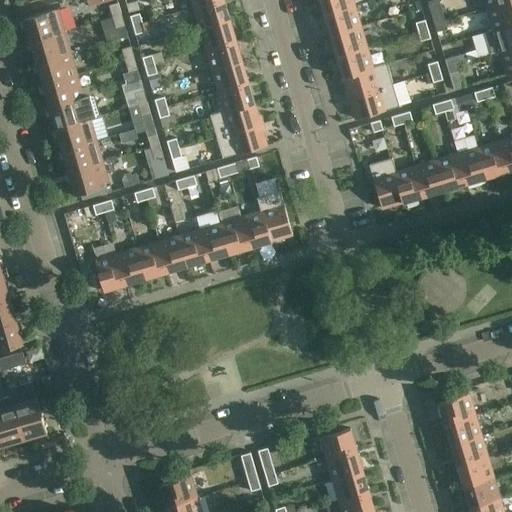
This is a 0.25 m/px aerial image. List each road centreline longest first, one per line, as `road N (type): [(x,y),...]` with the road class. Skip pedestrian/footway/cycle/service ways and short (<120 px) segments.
road 1 (residential): [(377,379),(263,0)]
road 2 (residential): [(107,461),(0,102)]
road 3 (residential): [(107,461),(377,379)]
road 4 (unknown): [(337,244),(511,184)]
road 5 (residential): [(377,379),(511,339)]
road 6 (residential): [(420,511),(377,379)]
